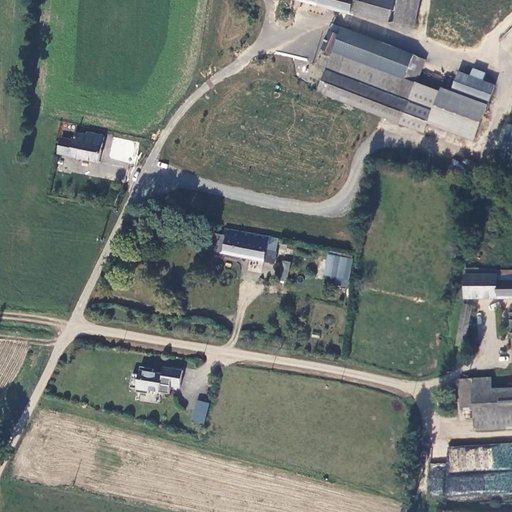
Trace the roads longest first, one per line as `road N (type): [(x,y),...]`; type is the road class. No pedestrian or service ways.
road 1 (unclassified): [(432,392),(74,320)]
road 2 (unclassified): [(244,64),(173,120),(74,320)]
road 3 (unclassified): [(74,320),(0,467)]
